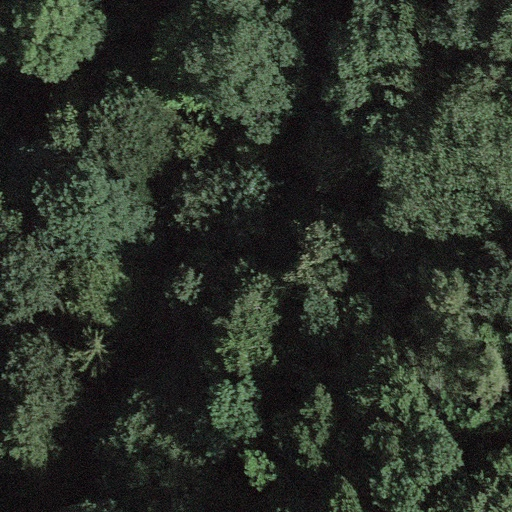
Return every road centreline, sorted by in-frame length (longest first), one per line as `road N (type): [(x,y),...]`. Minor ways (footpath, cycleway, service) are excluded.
road 1 (track): [(104,511),(136,411),(171,176),(176,0)]
road 2 (track): [(1,511),(33,320),(31,86),(3,0)]
